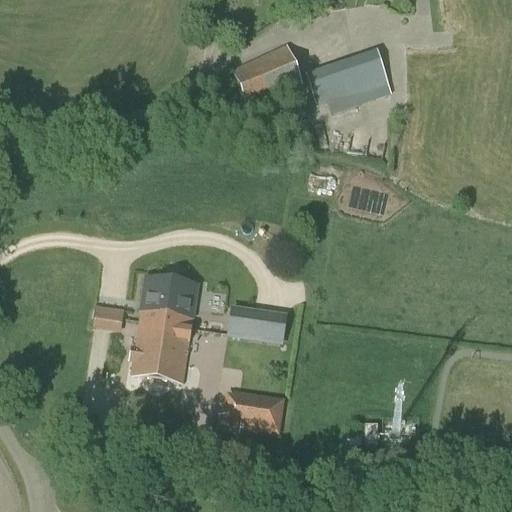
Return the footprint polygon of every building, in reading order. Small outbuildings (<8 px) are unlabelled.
[(247,117),(304,92),(286,48),(231,73),(247,117)] [(317,112),(329,108),(354,99),(343,65),(306,78),(317,112)] [(182,342),(187,313),(147,307),(142,336),(182,342)] [(123,313),(95,309),(92,330),(120,335),(123,313)] [(186,398),(193,344),(182,342),(142,336),(135,390),(186,398)] [(284,402),(232,395),(232,396),(225,395),(221,418),(217,417),(215,433),(239,436),(239,433),(278,439),(284,402)] [(376,429),(365,429),(364,449),(376,449),(376,429)] [(265,485),(270,452),(232,447),(230,463),(219,462),(217,479),(265,485)]
